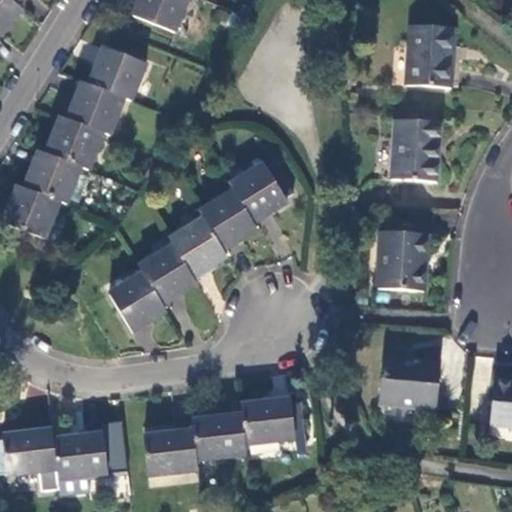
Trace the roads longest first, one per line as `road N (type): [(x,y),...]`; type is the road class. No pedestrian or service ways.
road 1 (unclassified): [(0,336),(46,367),(107,378),(231,360),(274,320)]
road 2 (unclassified): [(86,0),(0,137)]
road 3 (unclassified): [(511,151),(493,202),(511,272)]
